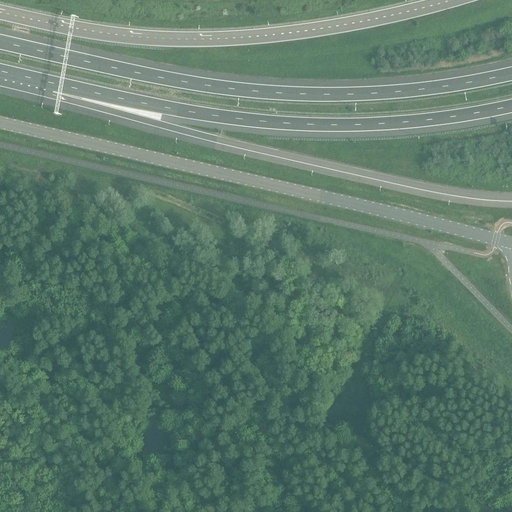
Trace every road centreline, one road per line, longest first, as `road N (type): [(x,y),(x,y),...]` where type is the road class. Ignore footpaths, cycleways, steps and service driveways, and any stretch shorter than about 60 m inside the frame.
road 1 (unclassified): [(511,244),(0,123)]
road 2 (motorway): [(511,73),(410,90),(300,93),(146,74),(0,41)]
road 3 (motorway): [(54,83),(215,141),(435,191),(511,199)]
road 4 (motorway): [(54,83),(269,122),(417,121),(511,105)]
road 5 (primary): [(453,0),(226,40),(110,35),(0,12)]
